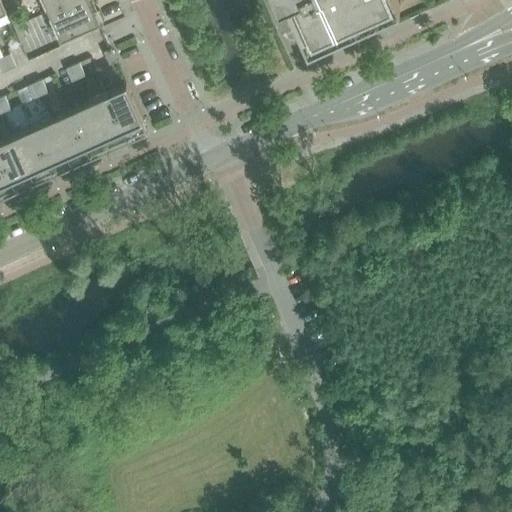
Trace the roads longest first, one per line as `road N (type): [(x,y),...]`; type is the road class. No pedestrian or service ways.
road 1 (tertiary): [(484,39),(213,158)]
road 2 (tertiary): [(213,158),(0,253)]
road 3 (residential): [(0,83),(146,17)]
road 4 (residential): [(213,158),(146,17)]
